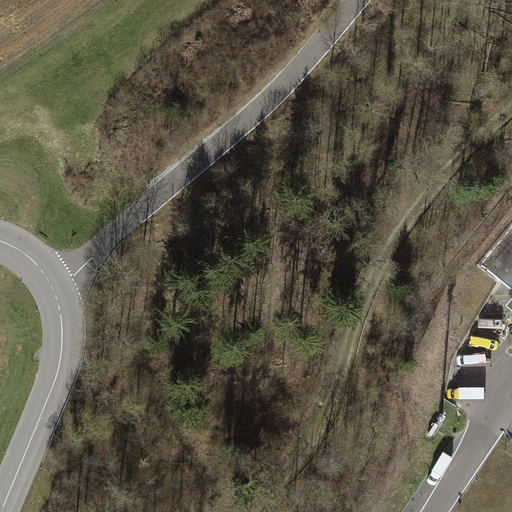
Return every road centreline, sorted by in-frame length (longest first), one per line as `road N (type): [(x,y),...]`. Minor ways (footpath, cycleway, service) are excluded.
road 1 (track): [(251,511),(321,423),(371,283),(396,241),(462,154),(511,110)]
road 2 (unclassified): [(56,294),(256,112),(358,0)]
road 3 (tertiary): [(56,294),(61,361),(2,511)]
